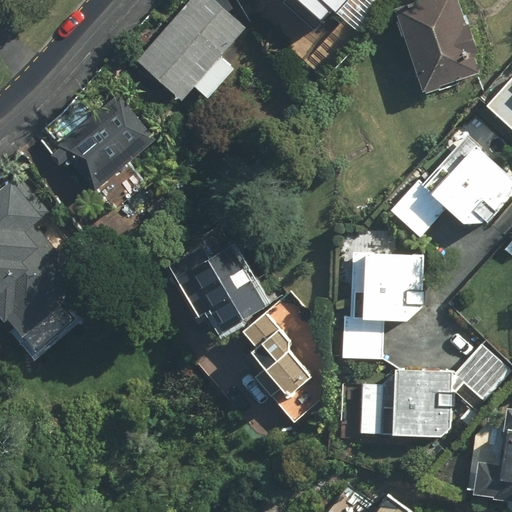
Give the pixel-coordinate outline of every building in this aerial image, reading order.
[(195,0),(142,60),(187,101),(202,84),(217,98),(243,69),(228,55),(254,27),(223,0),(195,0)] [(316,0),(346,26),(368,0),(316,0)] [(481,57),(487,56),(476,23),(471,24),(462,0),(423,0),(403,7),(430,93),(487,75),(481,57)] [(511,79),(490,103),(511,122),(511,79)] [(57,154),(70,168),(78,162),(120,209),(154,179),(138,161),(163,138),(122,94),(57,154)] [(433,186),(429,183),(423,178),(398,205),(429,234),(452,207),(471,223),(491,223),(494,223),(506,210),(503,207),(511,197),(511,170),(504,163),(511,155),(499,143),(492,151),(484,144),(457,173),(451,167),(433,186)] [(23,175),(19,178),(0,195),(0,312),(7,320),(10,317),(42,352),(79,318),(64,301),(91,277),(57,239),(51,244),(37,230),(57,212),(23,175)] [(350,271),(358,271),(356,315),(348,315),(346,358),(387,359),(388,319),(415,319),(431,304),(433,304),(434,288),(429,288),(431,253),(394,252),(395,234),(360,232),(359,250),(351,250),(350,271)] [(229,325),(234,322),(238,327),(274,305),(238,246),(219,257),(213,246),(177,267),(206,313),(217,306),(229,325)] [(272,309),(248,328),(262,344),(252,353),(267,370),(259,377),(276,397),(277,396),(301,423),(338,391),(301,348),(308,342),(291,322),(287,326),(272,309)] [(365,432),(449,435),(457,428),(459,373),(402,371),(386,384),(367,383),(365,432)] [(482,497),(511,500),(511,453),(511,466),(485,463),(482,497)]
